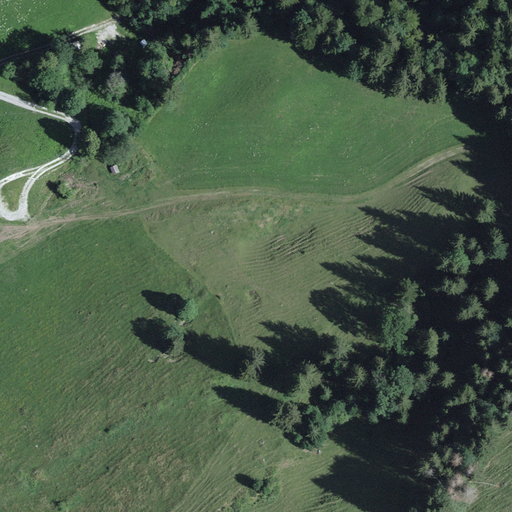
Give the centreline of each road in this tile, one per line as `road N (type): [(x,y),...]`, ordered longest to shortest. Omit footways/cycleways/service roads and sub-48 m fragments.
road 1 (track): [(21,211),(40,222),(180,195),(255,190),(354,198),(475,145)]
road 2 (track): [(0,94),(77,127),(71,152),(27,185),(21,211),(0,208)]
road 3 (track): [(0,62),(142,0)]
